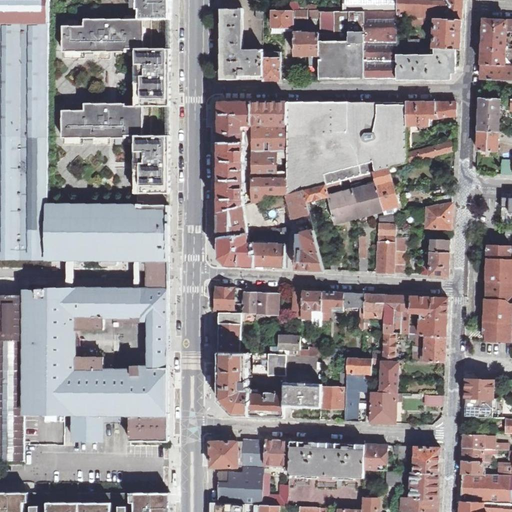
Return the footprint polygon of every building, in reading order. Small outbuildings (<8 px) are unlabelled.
[(51,0),(0,0),(0,257),(48,258),(52,205),(51,101),(51,0)] [(136,0),(136,9),(143,6),(143,17),(147,17),(172,18),(172,0),(136,0)] [(342,0),(343,6),(343,10),(367,11),(398,11),(398,0),(342,0)] [(435,18),(465,19),(465,0),(398,0),(398,11),(398,17),(435,18)] [(264,79),(264,51),(264,49),(243,49),(243,44),(243,9),(222,9),(221,73),(228,79),(264,79)] [(294,29),(294,10),(285,10),(273,10),(273,25),(287,25),(287,29),(294,29)] [(307,20),(307,10),(298,10),(296,10),(295,10),(295,26),(301,26),(301,20),(307,20)] [(309,17),(317,18),(320,18),(320,10),(309,10),(309,17)] [(343,10),(320,11),(320,32),(320,41),(368,41),(367,11),(343,10)] [(367,11),(368,41),(398,41),(398,17),(398,11),(367,11)] [(136,45),(141,45),(147,45),(147,17),(143,17),(87,17),(87,23),(65,23),(65,54),(128,54),(128,45),(136,45)] [(172,18),(147,17),(147,45),(173,46),(173,31),(172,18)] [(438,47),(459,47),(464,47),(465,19),(435,18),(435,47),(438,47)] [(511,20),(485,19),(482,65),(511,65),(511,20)] [(320,41),(320,32),(306,32),(306,30),(295,30),(295,54),(305,54),(309,54),(320,54),(320,41)] [(368,41),(320,41),(320,54),(320,65),(320,79),(368,79),(368,60),(368,41)] [(398,41),(368,41),(368,60),(399,60),(399,54),(398,41)] [(136,45),(135,106),(145,106),(170,106),(173,46),(141,45),(136,45)] [(399,79),(455,78),(455,72),(459,72),(459,47),(438,47),(438,53),(421,53),(399,54),(399,60),(399,79)] [(264,79),(282,79),(282,51),(264,51),(264,79)] [(320,54),(309,54),(309,65),(320,65),(320,54)] [(399,60),(368,60),(368,79),(399,79),(399,60)] [(511,65),(482,65),(482,78),(511,79),(511,65)] [(501,99),(481,98),(479,130),(499,131),(500,110),(503,110),(503,108),(501,107),(501,99)] [(253,125),(253,124),(253,102),(221,102),(221,128),(221,148),(221,185),(221,210),(245,204),(245,131),(244,125),(250,125),(253,125)] [(288,124),(289,102),(253,102),(253,124),(288,124)] [(399,165),(407,163),(407,152),(408,125),(408,102),(313,102),(289,102),(288,124),(288,193),(304,189),(326,184),(339,180),(349,178),(353,177),(373,171),(399,165)] [(408,102),(408,125),(430,125),(431,118),(439,118),(457,115),(458,102),(408,102)] [(135,194),(170,195),(170,164),(171,135),(145,135),(144,118),(145,106),(135,106),(126,106),(126,103),(86,103),(86,111),(64,111),(64,138),(125,139),(125,135),(135,135),(135,194)] [(288,124),(253,124),(253,125),(253,129),(253,202),(261,200),(288,193),(288,124)] [(499,131),(479,130),(478,150),(499,151),(499,131)] [(456,150),(456,141),(447,144),(442,145),(442,144),(407,152),(407,163),(456,150)] [(501,174),(511,174),(511,157),(502,157),(501,174)] [(399,165),(373,171),(375,177),(376,183),(383,210),(396,207),(396,208),(404,206),(398,188),(392,189),(388,174),(400,171),(399,165)] [(353,177),(355,182),(375,177),(373,171),(353,177)] [(326,184),(327,189),(341,186),(339,180),(326,184)] [(359,216),(383,210),(376,183),(368,185),(367,184),(365,184),(365,186),(362,187),(360,183),(351,186),(352,189),(359,216)] [(326,184),(304,189),(307,201),(329,195),(327,189),(326,184)] [(304,189),(288,193),(261,200),(266,220),(278,217),(276,207),(277,206),(279,208),(285,206),(288,201),(289,201),(293,217),(308,213),(308,216),(311,215),(307,201),(304,189)] [(336,222),(359,216),(352,189),(345,191),(345,190),(342,190),(342,192),(337,193),(337,191),(334,192),(335,194),(329,195),(336,222)] [(436,197),(437,204),(454,202),(454,194),(436,197)] [(454,202),(437,204),(427,206),(426,227),(452,228),(453,203),(454,203),(454,202)] [(143,259),(170,259),(171,204),(52,205),(48,258),(68,258),(75,258),(101,259),(101,263),(103,265),(117,265),(119,263),(119,259),(136,259),(141,259),(143,259)] [(220,236),(248,232),(245,204),(221,210),(220,236)] [(380,234),(396,235),(397,228),(397,211),(379,215),(380,224),(380,234)] [(502,225),(511,225),(511,220),(511,216),(502,216),(502,225)] [(396,235),(397,236),(410,237),(410,229),(397,228),(396,235)] [(296,268),(324,270),(314,229),(297,234),(296,268)] [(248,236),(248,232),(220,236),(220,249),(220,258),(227,265),(249,266),(249,265),(255,266),(286,268),(287,244),(249,242),(248,236)] [(397,236),(396,235),(380,234),(378,261),(379,272),(395,273),(395,263),(396,251),(396,245),(397,236)] [(397,236),(396,245),(405,246),(409,246),(410,237),(397,236)] [(423,274),(450,276),(451,239),(432,238),(432,252),(429,252),(429,255),(423,255),(423,274)] [(493,286),(511,287),(511,259),(511,246),(489,245),(488,273),(493,273),(493,286)] [(396,251),(395,263),(405,264),(405,251),(396,251)] [(146,287),(169,286),(170,275),(170,259),(143,259),(143,267),(147,267),(147,276),(146,287)] [(359,259),(359,271),(367,272),(367,259),(359,259)] [(395,263),(395,273),(404,273),(405,264),(395,263)] [(508,300),(511,299),(511,287),(493,286),(493,273),(488,273),(487,287),(487,292),(486,299),(487,299),(487,297),(489,297),(489,299),(508,300)] [(131,414),(131,424),(131,440),(164,440),(170,440),(170,345),(169,286),(146,287),(140,287),(135,287),(75,286),(68,286),(49,286),(49,288),(38,288),(38,291),(26,291),(26,296),(0,295),(0,460),(25,460),(25,444),(26,413),(75,413),(75,439),(104,439),(104,424),(104,414),(131,414)] [(216,309),(234,310),(236,288),(217,287),(216,309)] [(245,311),(256,312),(258,289),(249,288),(249,292),(246,292),(245,311)] [(256,312),(256,313),(266,314),(266,316),(270,316),(270,314),(279,314),(280,294),(277,294),(277,290),(258,289),(256,312)] [(295,291),(294,309),(303,309),(304,291),(295,291)] [(303,317),(323,318),(323,311),(324,292),(304,291),(303,309),(303,314),(303,317)] [(344,310),(345,305),(345,293),(324,292),(323,311),(329,311),(329,309),(344,310)] [(345,305),(362,306),(366,306),(366,294),(345,293),(345,305)] [(373,315),(385,316),(386,295),(366,294),(366,306),(365,315),(373,315)] [(411,312),(411,296),(386,295),(385,316),(385,318),(385,330),(385,332),(397,333),(410,333),(410,325),(411,316),(411,312)] [(420,334),(447,335),(449,298),(411,296),(411,312),(418,312),(418,314),(421,314),(420,334)] [(511,340),(511,303),(508,300),(489,299),(489,297),(487,297),(487,299),(486,299),(486,313),(491,313),(491,319),(485,319),(485,333),(485,340),(511,340)] [(219,351),(240,352),(241,348),(243,312),(220,312),(220,313),(219,351)] [(384,351),(383,358),(393,359),(396,359),(397,348),(399,348),(399,343),(397,343),(397,333),(385,332),(384,351)] [(414,345),(414,360),(446,361),(447,335),(420,334),(417,334),(416,334),(416,339),(415,346),(414,345)] [(280,349),(301,349),(302,336),(280,335),(280,349)] [(373,358),(383,358),(384,351),(374,350),(373,358)] [(251,416),(252,391),(251,391),(250,395),(248,395),(248,381),(250,381),(250,377),(248,376),(249,352),(243,352),(240,352),(219,351),(219,369),(219,388),(219,389),(219,390),(219,400),(220,401),(234,415),(251,416)] [(253,373),(287,374),(287,367),(288,354),(254,352),(253,373)] [(287,367),(323,368),(323,364),(323,355),(321,355),(301,354),(288,354),(287,367)] [(332,356),(323,355),(323,364),(331,364),(331,359),(332,356)] [(349,356),(348,372),(353,372),(353,375),(357,375),(357,372),(358,372),(373,373),(373,364),(373,358),(349,356)] [(382,392),(398,393),(400,362),(393,362),(383,361),(383,364),(382,392)] [(350,376),(350,381),(358,381),(358,372),(357,372),(357,375),(353,375),(353,372),(348,372),(348,373),(348,376),(350,376)] [(346,421),(358,421),(359,404),(360,381),(358,381),(350,381),(350,376),(348,376),(347,385),(346,421)] [(468,401),(501,403),(501,381),(469,380),(468,401)] [(286,405),(321,407),(322,386),(322,383),(312,383),(312,381),(309,381),(307,381),(307,382),(302,382),(302,383),(287,382),(286,392),(286,405)] [(321,407),(344,408),(344,387),(338,387),(335,387),(335,384),(332,384),(332,387),(322,386),(321,407)] [(285,418),(286,405),(286,392),(252,391),(251,416),(285,418)] [(396,423),(398,401),(398,393),(382,392),(372,391),(371,422),(396,423)] [(428,394),(428,405),(444,406),(444,395),(428,394)] [(500,410),(501,403),(468,401),(467,416),(470,417),(485,417),(496,418),(496,410),(500,410)] [(498,449),(500,449),(501,444),(496,444),(496,435),(465,434),(464,447),(498,449)] [(239,441),(239,466),(265,466),(265,440),(239,441)] [(265,466),(290,466),(291,440),(265,440),(265,466)] [(328,442),(291,440),(290,466),(290,473),(327,475),(328,442)] [(239,460),(239,441),(212,441),(212,466),(239,466),(239,460)] [(366,444),(328,442),(327,475),(364,477),(366,444)] [(366,444),(365,469),(388,470),(389,445),(366,444)] [(400,446),(399,460),(407,461),(408,446),(400,446)] [(416,446),(415,472),(440,473),(442,448),(429,447),(416,446)] [(498,454),(498,449),(464,447),(464,460),(485,461),(485,453),(490,453),(498,454)] [(484,473),(485,461),(464,460),(463,473),(484,473)] [(501,461),(500,474),(511,474),(511,461),(509,462),(501,461)] [(244,467),(244,472),(231,471),(231,482),(220,481),(219,502),(255,504),(263,504),(264,473),(264,468),(257,467),(244,467)] [(387,472),(387,485),(403,485),(402,471),(387,472)] [(413,472),(412,497),(439,499),(440,473),(415,472),(413,472)] [(264,473),(263,504),(280,505),(288,505),(289,485),(281,485),(281,495),(268,495),(269,474),(264,473)] [(511,511),(511,474),(500,474),(484,473),(463,473),(462,492),(468,492),(468,500),(462,500),(461,511),(511,511)] [(168,511),(171,493),(0,492),(0,511),(168,511)] [(402,509),(439,511),(439,499),(412,497),(403,496),(402,509)] [(363,497),(363,509),(362,511),(378,511),(379,498),(363,497)] [(213,511),(254,511),(255,504),(219,502),(214,501),(213,511)]
